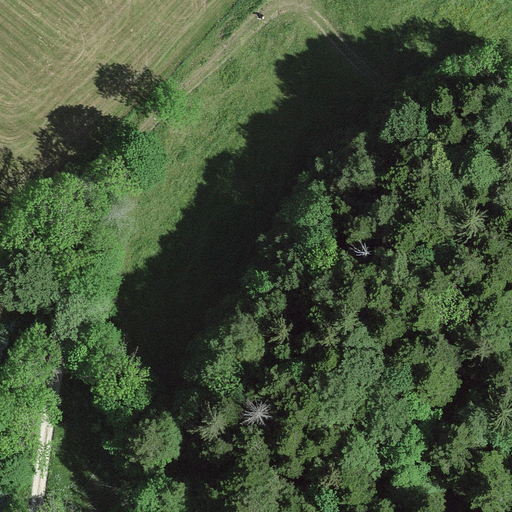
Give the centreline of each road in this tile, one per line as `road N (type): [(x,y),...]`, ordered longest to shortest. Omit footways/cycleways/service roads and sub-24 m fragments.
road 1 (track): [(40,259),(248,34),(304,0)]
road 2 (track): [(43,511),(59,349),(40,259),(0,221)]
road 3 (track): [(305,0),(375,55),(435,77),(511,86)]
